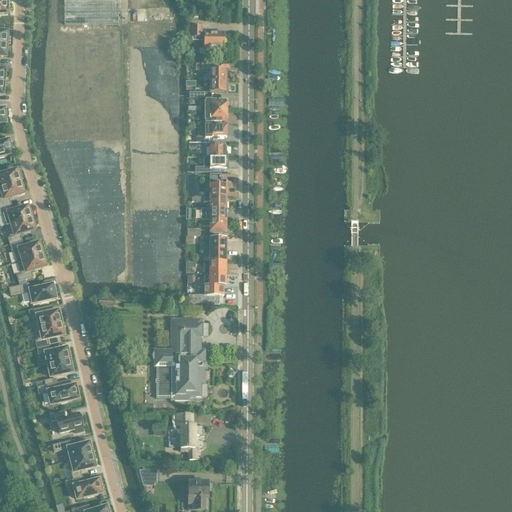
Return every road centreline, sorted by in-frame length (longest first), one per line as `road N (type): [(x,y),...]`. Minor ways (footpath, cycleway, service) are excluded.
road 1 (secondary): [(245,511),(248,0)]
road 2 (residential): [(122,511),(53,251)]
road 3 (residential): [(53,251),(14,128),(15,88)]
road 4 (residential): [(114,88),(131,227)]
